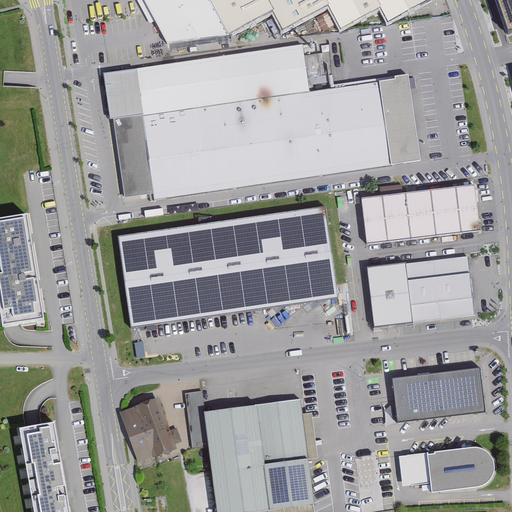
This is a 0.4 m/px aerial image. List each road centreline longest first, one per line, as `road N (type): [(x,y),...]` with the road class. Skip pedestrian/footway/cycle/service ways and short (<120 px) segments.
road 1 (residential): [(102,382),(511,332)]
road 2 (residential): [(41,0),(102,382)]
road 3 (unclassified): [(461,0),(496,111),(511,212)]
road 4 (residential): [(102,382),(124,511)]
